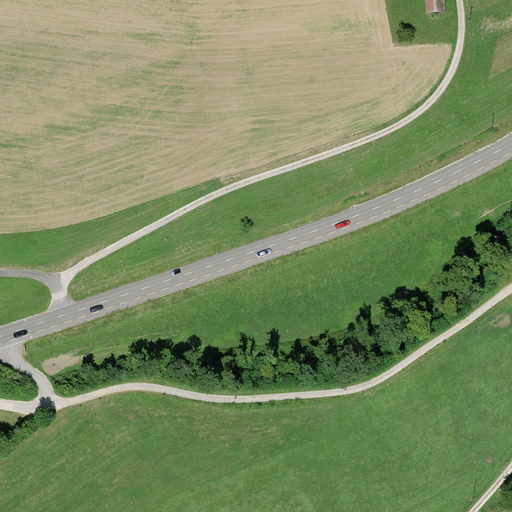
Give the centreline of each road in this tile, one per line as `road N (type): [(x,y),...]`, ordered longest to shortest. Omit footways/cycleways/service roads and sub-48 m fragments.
road 1 (secondary): [(511,146),(326,231),(0,336)]
road 2 (track): [(52,284),(181,210),(409,119),(450,74),(457,0)]
road 3 (track): [(46,403),(128,386),(238,400),(350,391),(382,378),(511,288)]
